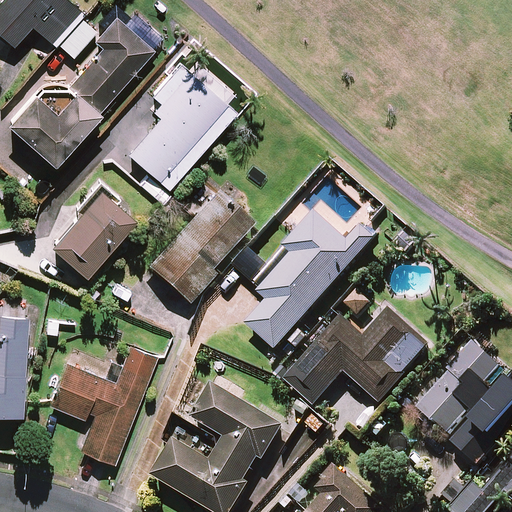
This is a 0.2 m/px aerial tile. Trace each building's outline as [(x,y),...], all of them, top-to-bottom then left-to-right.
[(0,0),(0,32),(14,45),(32,25),(70,59),(95,31),(79,17),(83,13),(68,0),(0,0)] [(154,50),(116,16),(95,39),(103,46),(67,87),(73,92),(56,112),(35,93),(9,123),(54,163),(154,50)] [(197,63),(190,71),(180,62),(152,94),(161,102),(154,110),(160,116),(128,152),(168,187),(235,111),(224,101),(231,92),(197,63)] [(249,223),(204,183),(183,207),(193,216),(147,267),(185,302),(220,263),(216,260),(249,223)] [(135,215),(100,186),(51,244),(86,274),(135,215)] [(277,351),(378,238),(364,226),(348,244),(317,215),(287,248),(294,255),(260,294),(270,302),(249,326),(277,351)] [(8,249),(0,249),(0,266),(10,265),(8,249)] [(266,272),(247,254),(236,266),(255,284),(266,272)] [(372,303),(359,291),(345,306),(359,318),(372,303)] [(430,348),(391,312),(366,339),(344,318),(287,381),(315,407),(345,373),(380,404),(430,348)] [(28,317),(0,315),(0,411),(23,412),(28,317)] [(66,363),(50,404),(84,418),(87,411),(94,413),(79,449),(114,462),(157,356),(130,345),(115,383),(66,363)] [(502,368),(474,345),(421,411),(451,435),(470,412),(483,423),(494,409),(486,403),(495,393),(487,386),(502,368)] [(219,450),(172,422),(161,442),(171,448),(154,478),(211,511),(234,511),(250,486),(246,484),(261,457),(265,460),(285,427),(213,385),(193,419),(226,439),(219,450)] [(298,397),(289,409),(304,421),(314,409),(298,397)] [(511,458),(485,487),(478,480),(450,511),(451,511),(490,511),(507,494),(511,498),(511,458)] [(386,511),(387,511),(335,466),(315,488),(325,497),(311,511),(386,511)]
